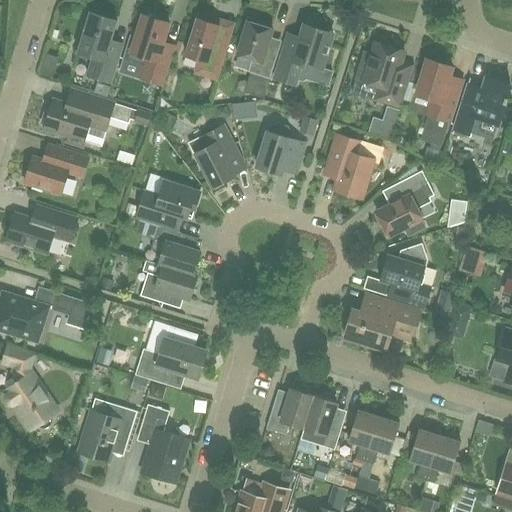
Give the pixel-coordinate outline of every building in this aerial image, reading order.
[(117,41),(110,39),(116,19),(90,11),(86,22),(82,21),(77,36),(82,38),(77,51),(92,56),(86,75),(111,83),(120,56),(124,43),(117,41)] [(169,43),(163,41),(169,22),(157,18),(155,16),(148,14),(146,15),(142,14),(130,52),(145,57),(139,77),(163,85),(175,45),(169,43)] [(235,23),(228,21),(210,15),(209,21),(196,17),(185,54),(198,59),(194,72),(217,80),(231,36),(235,23)] [(247,20),(236,55),(251,59),(247,71),(269,78),(276,57),(270,55),(264,53),(272,28),(247,20)] [(304,24),(300,36),(293,34),(287,32),(281,51),(283,51),(274,78),(294,84),(298,72),(301,73),(309,69),(310,66),(321,69),(332,33),(304,24)] [(379,85),(375,99),(400,107),(414,65),(401,61),(404,51),(375,42),(371,54),(364,52),(356,78),(379,85)] [(425,114),(429,115),(422,140),(441,146),(462,81),(455,79),(449,77),(452,66),(426,58),(415,94),(430,99),(425,114)] [(470,101),(463,99),(452,134),(467,139),(474,116),(498,124),(505,103),(506,103),(507,97),(506,97),(510,85),(485,77),(477,103),(470,101)] [(82,146),(88,125),(105,131),(109,117),(129,123),(133,108),(71,89),(68,96),(66,104),(53,99),(50,109),(45,110),(41,123),(44,126),(44,128),(66,135),(64,141),(82,146)] [(210,106),(212,122),(233,120),(231,104),(210,106)] [(319,120),(304,116),(299,132),(314,137),(319,120)] [(267,131),(256,167),(280,174),(282,169),(289,171),(295,173),(305,143),(291,138),(292,134),(288,126),(277,122),(269,127),(268,131),(267,131)] [(223,126),(204,136),(203,135),(188,143),(194,154),(195,154),(212,186),(234,175),(233,174),(239,171),(245,167),(223,126)] [(361,142),(337,134),(324,175),(331,177),(337,179),(334,189),(361,197),(373,160),(357,155),(361,142)] [(503,151),(511,153),(511,138),(508,137),(503,151)] [(65,149),(47,143),(44,151),(42,159),(32,156),(24,183),(60,194),(67,172),(82,176),(88,157),(65,149)] [(388,236),(403,228),(408,237),(425,228),(420,219),(421,218),(417,209),(431,202),(428,197),(434,195),(422,170),(401,181),(408,195),(389,205),(376,212),(388,236)] [(140,220),(158,226),(179,232),(181,224),(184,216),(191,218),(199,192),(163,181),(159,194),(145,190),(136,218),(140,219),(140,220)] [(69,241),(77,218),(35,204),(33,212),(31,218),(14,213),(6,240),(47,253),(52,236),(69,241)] [(162,252),(158,264),(197,276),(197,275),(193,274),(200,252),(194,250),(177,244),(181,233),(179,232),(158,226),(154,238),(150,249),(162,252)] [(420,284),(425,266),(426,260),(421,244),(401,251),(399,258),(387,254),(379,280),(390,283),(388,290),(386,296),(425,308),(431,287),(420,284)] [(189,299),(197,276),(158,264),(162,265),(159,276),(147,272),(140,295),(163,303),(165,297),(166,291),(189,299)] [(441,315),(447,291),(438,289),(433,314),(441,315)] [(48,306),(34,302),(2,292),(0,299),(0,330),(37,342),(48,306)] [(420,312),(383,300),(384,298),(365,292),(362,302),(359,311),(352,309),(344,336),(385,350),(391,333),(411,339),(420,312)] [(54,300),(52,308),(71,314),(68,322),(83,327),(90,304),(56,294),(54,300)] [(447,301),(446,332),(462,332),(463,301),(447,301)] [(198,378),(206,351),(194,347),(198,334),(168,325),(159,354),(143,348),(135,375),(161,383),(166,368),(198,378)] [(510,364),(505,381),(511,383),(511,331),(506,330),(496,360),(510,364)] [(0,365),(14,369),(14,372),(20,380),(6,390),(8,393),(6,395),(5,398),(6,401),(7,403),(10,405),(13,405),(15,404),(20,410),(18,411),(31,430),(35,427),(38,429),(42,429),(46,428),(49,426),(51,423),(51,420),(51,416),(57,411),(31,373),(37,354),(7,344),(3,355),(0,365)] [(303,428),(314,396),(291,389),(284,410),(279,408),(273,406),(266,428),(286,435),(290,424),(303,428)] [(336,403),(319,398),(314,396),(303,428),(304,428),(300,439),(334,450),(341,428),(336,426),(330,424),(336,403)] [(142,421),(149,423),(156,425),(141,472),(176,483),(189,440),(163,431),(169,411),(148,404),(142,421)] [(109,462),(112,453),(117,435),(123,436),(129,438),(137,411),(115,405),(113,412),(107,410),(105,419),(90,414),(79,448),(94,452),(93,457),(109,462)] [(364,461),(378,416),(358,410),(348,441),(360,445),(356,459),(364,461)] [(378,416),(364,461),(373,464),(377,450),(389,454),(399,423),(378,416)] [(425,480),(440,435),(419,429),(409,460),(421,464),(417,478),(425,480)] [(440,435),(425,480),(434,483),(438,469),(450,473),(460,442),(440,435)] [(340,469),(340,483),(352,483),(353,469),(340,469)] [(511,472),(504,470),(497,492),(511,496),(511,472)] [(281,511),(288,490),(264,482),(259,497),(242,491),(235,511),(281,511)] [(461,484),(452,511),(468,511),(475,488),(461,484)] [(510,511),(511,507),(511,501),(495,496),(492,506),(510,511)]
